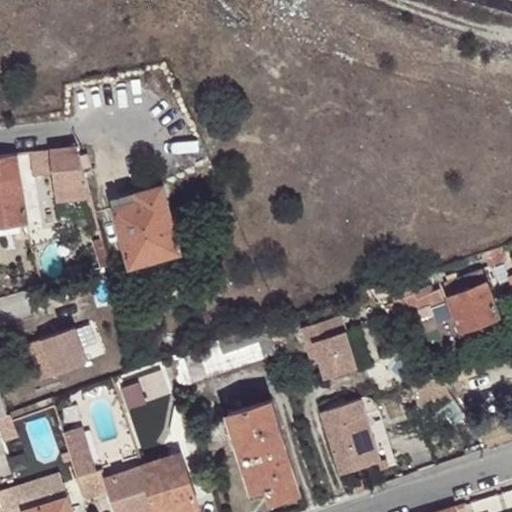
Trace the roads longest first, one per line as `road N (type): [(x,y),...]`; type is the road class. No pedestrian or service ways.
road 1 (residential): [(202,142),(69,129),(0,137)]
road 2 (residential): [(373,511),(511,462)]
